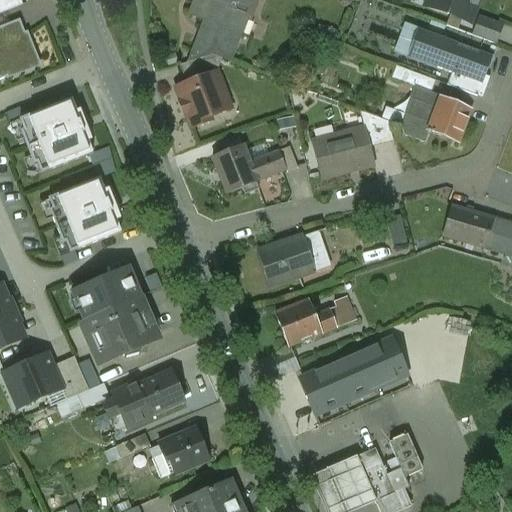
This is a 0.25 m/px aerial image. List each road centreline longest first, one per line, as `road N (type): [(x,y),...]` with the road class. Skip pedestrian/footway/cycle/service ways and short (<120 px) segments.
road 1 (residential): [(182,247),(460,170),(483,156),(511,91)]
road 2 (tertiary): [(297,511),(182,247)]
road 3 (tertiary): [(175,231),(106,63)]
road 4 (residential): [(175,231),(28,294)]
